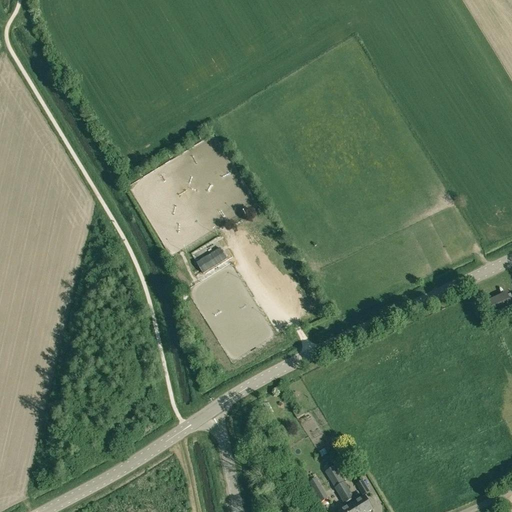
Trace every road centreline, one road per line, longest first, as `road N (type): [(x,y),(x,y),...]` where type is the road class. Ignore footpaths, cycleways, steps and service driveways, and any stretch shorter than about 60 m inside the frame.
road 1 (tertiary): [(211,410),(281,368),(511,260)]
road 2 (tertiary): [(42,511),(211,410)]
